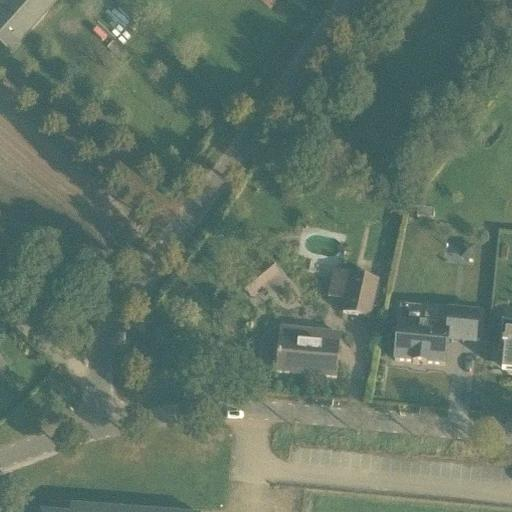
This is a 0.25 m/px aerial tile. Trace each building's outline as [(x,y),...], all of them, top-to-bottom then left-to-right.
[(0,0),(0,48),(11,58),(61,0),(0,0)] [(254,0),(270,12),(278,0),(254,0)] [(475,248),(461,247),(460,261),(474,262),(475,248)] [(254,290),(265,286),(260,269),(248,273),(254,290)] [(351,277),(345,303),(342,315),(370,321),(378,283),(351,277)] [(398,325),(394,363),(412,365),(426,367),(426,366),(444,368),(447,343),(475,346),(478,314),(449,311),(449,312),(425,310),(423,327),(398,325)] [(511,375),(511,325),(503,324),(501,323),(498,357),(503,357),(501,374),(511,375)] [(276,375),(336,381),(340,335),(280,329),(276,375)]
